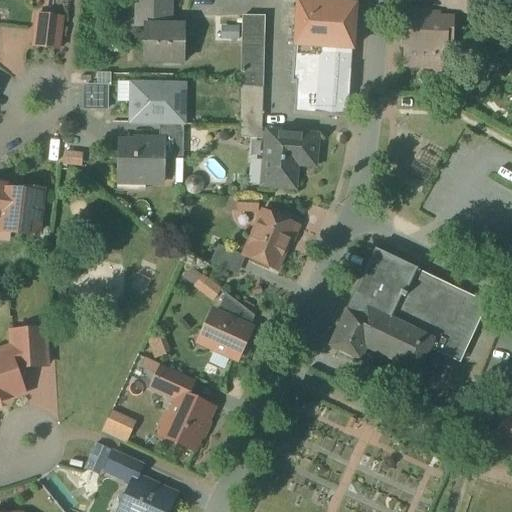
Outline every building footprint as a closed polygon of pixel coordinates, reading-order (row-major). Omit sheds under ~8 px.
[(170,0),(136,0),(137,28),(144,28),(144,62),(184,63),(184,27),(171,27),(170,0)] [(433,10),(408,9),(408,21),(404,20),(402,46),(406,46),(406,66),(433,67),(434,59),(436,57),(444,58),(445,43),(451,43),(452,13),(469,16),(473,0),(433,0),(433,3),(433,10)] [(355,8),(300,4),(296,46),(300,46),(295,114),(348,119),(355,8)] [(62,19),(37,16),(33,47),(59,50),(62,19)] [(265,35),(241,33),(240,86),(263,88),(265,35)] [(177,84),(129,84),(129,115),(177,115),(177,84)] [(263,88),(240,86),(240,113),(262,115),(263,88)] [(262,115),(240,113),(239,138),(263,140),(263,132),(262,132),(262,115)] [(184,125),(159,125),(159,142),(163,143),(163,161),(183,161),(184,125)] [(317,137),(268,133),(265,162),(270,163),(268,187),(294,189),(297,165),(314,167),(317,137)] [(136,144),(120,144),(119,179),(121,179),(121,175),(141,176),(141,182),(162,183),(163,161),(163,143),(159,142),(152,142),(152,145),(145,145),(142,142),(136,142),(136,144)] [(5,191),(3,190),(0,215),(0,223),(6,224),(5,233),(37,237),(43,192),(24,190),(24,193),(5,191)] [(258,199),(238,198),(237,212),(257,212),(258,199)] [(299,229),(262,213),(243,256),(277,271),(290,242),(292,243),(299,229)] [(486,305),(377,252),(361,285),(359,284),(346,311),(378,325),(364,353),(369,356),(377,343),(392,350),(387,360),(418,374),(432,344),(462,359),(486,305)] [(251,265),(230,255),(225,266),(246,275),(251,265)] [(238,305),(225,295),(217,314),(231,321),(238,305)] [(254,317),(238,305),(231,321),(249,329),(254,317)] [(346,311),(346,310),(329,347),(360,362),(364,353),(378,325),(346,311)] [(217,314),(213,313),(199,343),(237,361),(251,330),(249,329),(231,321),(217,314)] [(44,331),(11,333),(12,348),(8,349),(15,370),(20,369),(47,367),(44,331)] [(0,406),(7,404),(6,401),(24,395),(15,370),(8,349),(0,352),(0,406)] [(194,381),(162,366),(152,388),(177,400),(180,395),(187,398),(194,381)] [(449,416),(417,401),(408,419),(461,445),(484,399),(462,389),(449,416)] [(187,398),(180,395),(177,400),(171,415),(167,416),(162,427),(163,430),(161,436),(194,452),(213,410),(187,398)] [(511,428),(511,429),(511,427),(511,402),(493,448),(511,456),(511,428)] [(143,466),(114,452),(105,472),(132,485),(135,479),(136,480),(143,466)] [(136,480),(135,479),(132,485),(128,495),(117,499),(121,510),(120,511),(166,511),(174,497),(136,480)]
